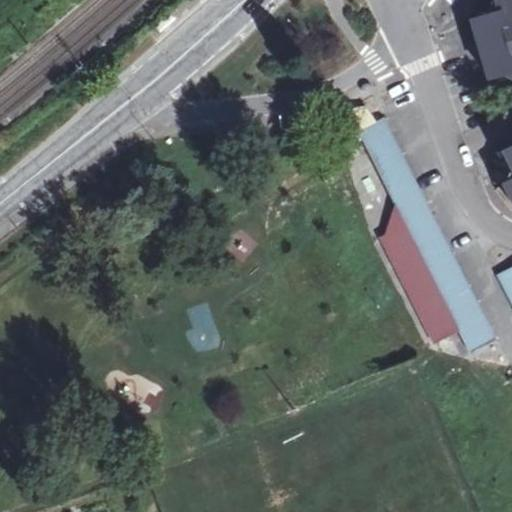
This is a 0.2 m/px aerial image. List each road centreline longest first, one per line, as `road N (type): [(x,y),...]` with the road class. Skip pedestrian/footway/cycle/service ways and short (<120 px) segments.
road 1 (secondary): [(224,0),(0,206)]
road 2 (residential): [(152,110),(313,85),(375,62),(417,32)]
road 3 (residential): [(511,235),(491,227),(465,196),(417,32)]
road 4 (secondary): [(0,206),(152,110)]
road 5 (secondary): [(152,110),(270,0)]
